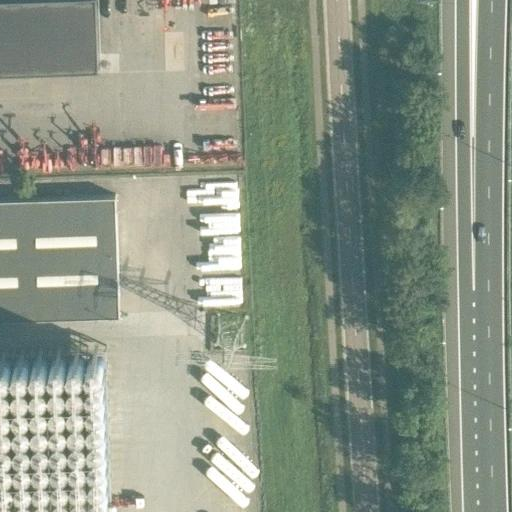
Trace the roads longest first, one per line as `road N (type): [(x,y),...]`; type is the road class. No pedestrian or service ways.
road 1 (secondary): [(364,511),(337,0)]
road 2 (motorway): [(467,0),(487,291)]
road 3 (motorway): [(490,0),(487,291)]
road 4 (motorway): [(487,291),(491,511)]
road 5 (unknown): [(0,130),(181,117)]
road 6 (unknown): [(208,511),(212,436),(188,354)]
